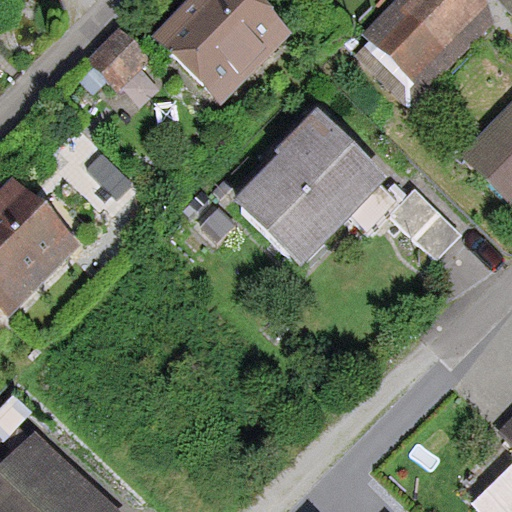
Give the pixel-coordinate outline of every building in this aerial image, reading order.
[(249,0),(187,0),(153,35),(221,102),(286,36),(249,0)] [(488,26),(461,0),(410,0),(368,44),(420,96),(488,26)] [(511,200),(511,96),(451,158),(504,209),(511,200)] [(379,185),(313,121),(232,203),(298,267),(379,185)] [(17,184),(0,201),(0,302),(68,236),(17,184)] [(511,415),(496,430),(511,447),(511,415)] [(125,511),(35,427),(0,464),(0,511),(125,511)] [(488,511),(511,511),(511,487),(487,511),(488,511)]
